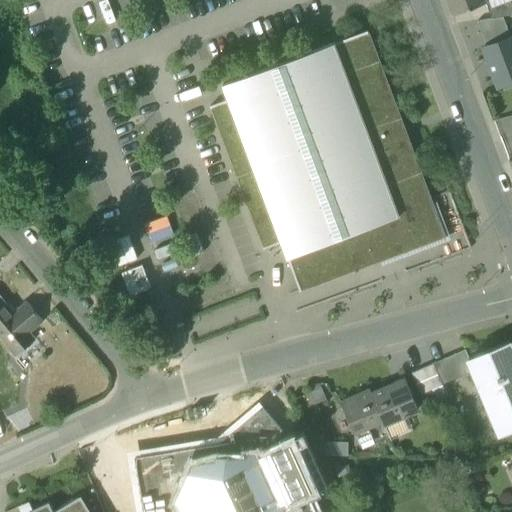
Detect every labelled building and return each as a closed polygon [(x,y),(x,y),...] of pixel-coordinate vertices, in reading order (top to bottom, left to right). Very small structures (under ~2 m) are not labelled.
[(486,2),(485,0),(447,0),(453,15),(486,2)] [(502,0),(488,6),(493,19),(499,18),(511,15),(511,11),(507,0),(502,0)] [(477,21),(487,47),(507,39),(499,18),(493,19),(477,21)] [(368,31),(334,43),(399,216),(288,257),(300,291),(445,237),(368,31)] [(511,82),(511,37),(507,39),(487,47),(483,48),(498,88),(511,82)] [(282,242),(288,257),(399,216),(334,43),(223,85),(228,100),(282,242)] [(264,249),(282,242),(228,100),(210,107),(264,249)] [(17,354),(18,356),(27,349),(25,347),(35,339),(29,333),(42,322),(26,303),(13,313),(0,297),(0,336),(16,355),(17,354)] [(474,371),(500,434),(511,428),(511,348),(509,341),(469,358),(468,358),(474,371)] [(433,364),(442,384),(474,371),(468,358),(469,358),(465,350),(433,364)] [(442,384),(433,364),(412,373),(421,395),(432,390),(437,401),(447,397),(442,384)] [(405,379),(371,393),(382,419),(383,423),(406,413),(418,408),(405,379)] [(327,401),(321,388),(308,394),(314,406),(327,401)] [(366,425),(382,419),(371,393),(369,390),(341,402),(353,431),(366,425)] [(316,511),(307,491),(311,489),(290,442),(286,444),(281,434),(284,432),(263,406),(220,442),(135,457),(143,511),(316,511)] [(406,413),(383,423),(391,441),(413,431),(406,413)] [(366,425),(353,431),(361,449),(374,443),(366,425)] [(347,456),(348,443),(324,442),(324,456),(347,456)] [(33,510),(28,511),(87,511),(82,503),(81,504),(77,498),(53,511),(49,502),(33,510)] [(20,511),(28,511),(33,510),(29,502),(18,507),(20,511)]
